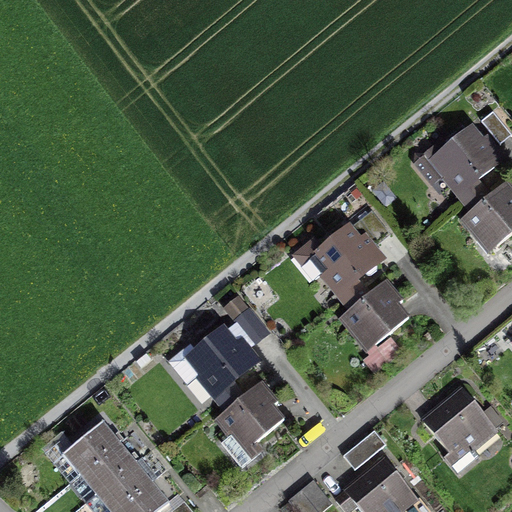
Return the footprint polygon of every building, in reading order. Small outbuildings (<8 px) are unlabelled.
[(493,112),(481,121),(499,145),(511,136),(493,112)] [(511,181),(506,160),(477,127),(430,166),(474,217),(511,184),(511,181)] [(511,184),(474,217),(467,222),(496,256),(511,241),(511,184)] [(366,241),(355,228),(329,248),(322,239),(301,255),(311,267),(316,263),(355,313),(365,305),(355,292),(391,264),(370,238),(366,241)] [(408,304),(392,283),(365,305),(355,313),(342,323),(370,358),(414,323),(402,309),(408,304)] [(248,312),(236,321),(255,345),(267,336),(248,312)] [(236,346),(226,333),(187,365),(225,412),(245,397),(231,381),(257,360),(241,342),(236,346)] [(275,400),(262,383),(245,397),(225,412),(212,423),(227,441),(232,437),(243,452),(283,419),(270,404),(275,400)] [(503,432),(467,389),(430,421),(466,463),(503,432)] [(81,476),(120,445),(102,424),(64,455),(81,476)] [(375,432),(345,456),(354,468),(385,445),(375,432)] [(120,445),(81,476),(70,485),(85,504),(135,464),(120,445)] [(135,464),(85,504),(91,511),(116,511),(152,484),(157,480),(141,460),(135,464)] [(412,511),(424,502),(388,461),(347,497),(360,511),(412,511)] [(295,497),(290,502),(298,511),(322,511),(332,504),(314,482),(307,487),(301,492),(295,497)] [(152,484),(116,511),(161,511),(169,506),(152,484)]
